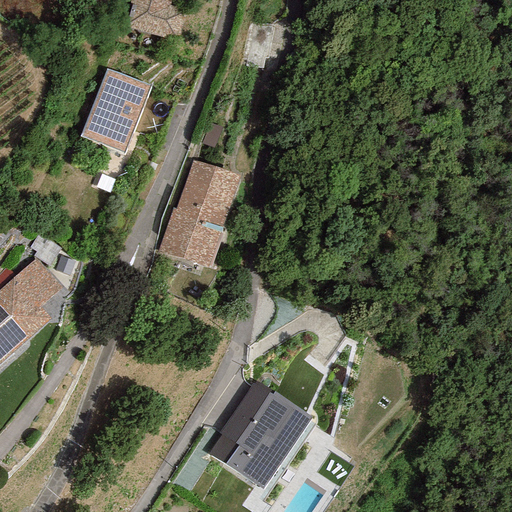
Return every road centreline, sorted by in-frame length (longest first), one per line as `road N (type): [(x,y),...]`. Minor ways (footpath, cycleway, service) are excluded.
road 1 (residential): [(293,0),(282,103),(254,222),(256,299),(229,376),(134,511)]
road 2 (residential): [(229,0),(228,27),(43,511)]
